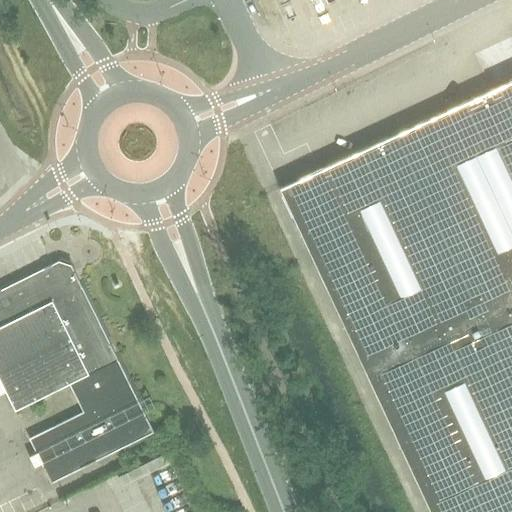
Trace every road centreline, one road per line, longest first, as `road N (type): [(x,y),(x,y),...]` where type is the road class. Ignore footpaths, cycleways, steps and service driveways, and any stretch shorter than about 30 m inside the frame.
road 1 (primary): [(284,511),(149,196)]
road 2 (unclassified): [(273,94),(476,0)]
road 3 (primary): [(106,108),(43,0)]
